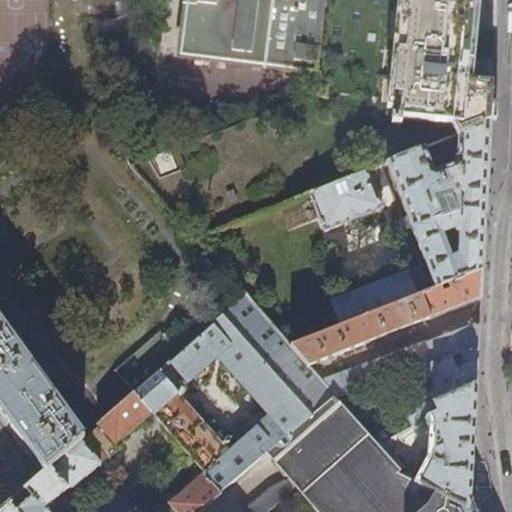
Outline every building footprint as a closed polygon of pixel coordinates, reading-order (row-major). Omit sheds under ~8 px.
[(472,0),(325,0),(316,74),(313,95),(131,167),(138,175),(160,200),(196,240),(308,195),(378,167),(385,164),(422,149),(458,135),(489,123),(491,83),(464,80),(469,38),(472,0)] [(316,74),(325,0),(186,0),(179,58),(316,74)] [(483,248),(485,203),(489,123),(458,135),(455,168),(432,177),(422,149),(385,164),(433,291),(439,289),(446,286),(482,272),(483,248)] [(386,188),(378,167),(308,195),(324,233),(380,211),(373,193),(386,188)] [(143,221),(160,200),(138,175),(115,190),(143,221)] [(338,328),(427,293),(417,269),(329,304),(338,328)] [(430,321),(480,301),(480,300),(482,272),(446,286),(448,292),(441,294),(439,289),(433,291),(427,293),(338,328),(291,347),(310,367),(430,321)] [(176,511),(199,511),(266,454),(274,446),(276,448),(277,448),(279,449),(281,449),(282,449),(284,449),(286,449),(287,448),(288,447),(289,447),(290,446),(291,444),(292,443),(292,441),(293,439),(293,437),(292,436),(292,434),(291,433),(334,394),(322,381),(310,367),(291,347),(246,296),(198,337),(269,415),(229,451),(158,372),(138,390),(87,434),(108,458),(119,449),(116,445),(152,414),(190,457),(186,461),(199,477),(170,504),(176,511)] [(82,439),(0,323),(0,409),(19,437),(44,472),(81,440),(82,439)] [(450,357),(451,357),(459,354),(478,347),(479,328),(476,326),(433,342),(436,351),(427,354),(426,351),(418,346),(322,381),(334,394),(338,399),(353,393),(416,370),(450,357)] [(158,372),(182,351),(163,329),(119,368),(138,390),(158,372)] [(434,405),(476,384),(478,347),(459,354),(465,368),(456,371),(450,357),(416,370),(426,395),(402,408),(412,428),(431,418),(437,414),(434,405)] [(473,446),(476,384),(434,405),(437,414),(431,418),(436,426),(435,448),(430,448),(430,454),(434,455),(434,461),(420,485),(435,493),(457,505),(468,510),(471,502),(470,498),(473,446)] [(338,399),(349,412),(359,405),(353,393),(338,399)] [(399,475),(403,471),(393,460),(380,446),(349,412),(338,399),(334,394),(291,433),(292,434),(292,436),(293,437),(293,439),(292,441),(292,443),(291,444),(290,446),(289,447),(288,447),(287,448),(286,449),(284,449),(282,449),(281,449),(279,449),(277,448),(276,448),(274,446),(266,454),(290,482),(282,483),(270,489),(267,491),(247,508),(250,511),(267,511),(296,489),(315,511),(419,511),(427,506),(435,493),(420,485),(399,475)] [(393,460),(397,437),(380,446),(393,460)] [(66,511),(65,510),(62,511),(56,511),(54,511),(46,511),(45,509),(67,490),(75,487),(102,464),(81,440),(44,472),(24,490),(32,499),(17,511),(10,503),(4,507),(0,511),(66,511)] [(475,511),(471,502),(468,510),(435,493),(427,506),(419,511),(475,511)]
